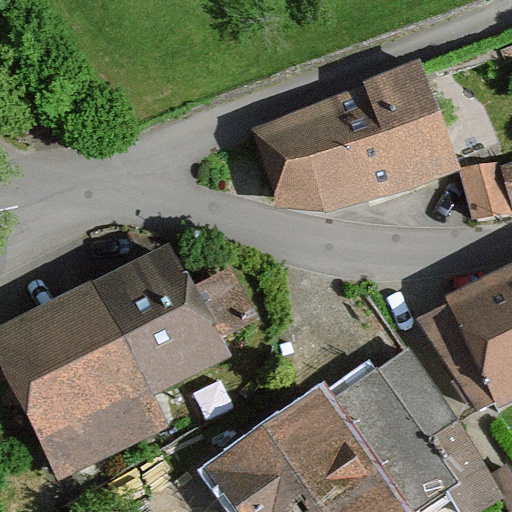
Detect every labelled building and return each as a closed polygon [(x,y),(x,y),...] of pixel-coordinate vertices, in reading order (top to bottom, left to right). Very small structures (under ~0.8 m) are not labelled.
[(459,171),(413,63),(256,127),(278,214),(339,218),(459,171)] [(510,220),(499,171),(464,178),(475,227),(510,220)] [(188,293),(163,246),(0,328),(0,367),(58,478),(164,422),(155,404),(227,365),(213,339),(253,317),(228,271),(188,293)] [(478,404),(495,395),(500,404),(511,397),(511,278),(463,305),(466,311),(436,328),(478,404)] [(416,511),(448,490),(418,446),(451,425),(407,355),(316,412),(305,397),(192,474),(218,511),(416,511)]
